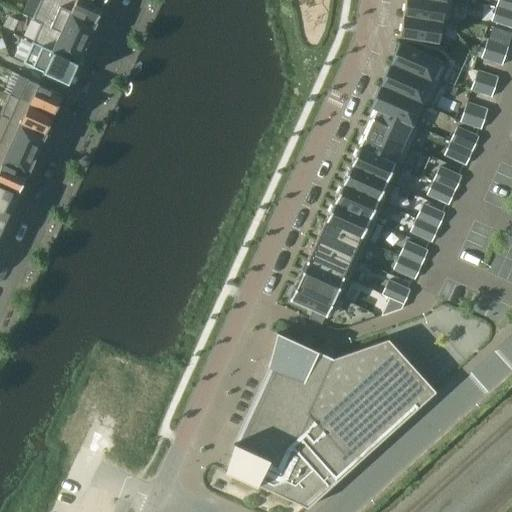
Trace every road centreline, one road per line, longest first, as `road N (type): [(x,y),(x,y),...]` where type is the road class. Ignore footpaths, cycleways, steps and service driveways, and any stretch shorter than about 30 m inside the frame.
road 1 (residential): [(157,497),(360,46),(369,0)]
road 2 (residential): [(138,0),(0,306)]
road 3 (residential): [(511,296),(441,263),(511,92)]
road 4 (unclassified): [(338,511),(511,353)]
